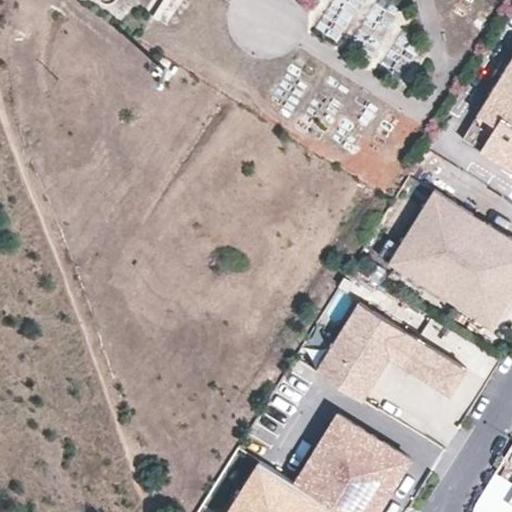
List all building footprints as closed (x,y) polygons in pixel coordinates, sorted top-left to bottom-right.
[(511,166),(511,54),(462,135),(511,166)] [(488,324),(511,286),(511,238),(435,190),(431,188),(394,246),(398,249),(390,262),(488,324)] [(390,262),(398,249),(394,246),(385,259),(390,262)] [(462,366),(358,302),(315,371),(362,400),(388,356),(446,391),(462,366)] [(347,511),(377,511),(411,457),(338,412),(317,447),(324,450),(320,455),(314,452),(296,481),(347,511)] [(347,511),(296,481),(260,459),(227,511),(347,511)]
